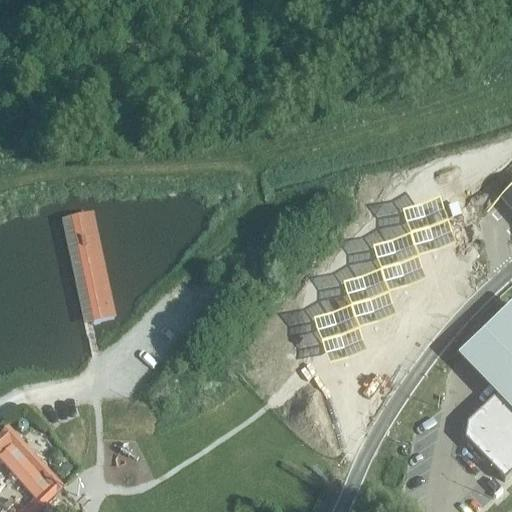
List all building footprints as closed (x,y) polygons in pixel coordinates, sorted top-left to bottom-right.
[(347,318),(310,331),(327,377),(366,363),(358,340),(395,327),(387,304),(427,290),(419,268),(456,255),(439,208),(398,223),(406,245),(368,259),(376,281),(339,295),(347,318)] [(71,221),(93,324),(113,319),(109,299),(91,217),(71,221)] [(511,303),(456,357),(511,416),(511,303)] [(511,411),(498,397),(467,425),(497,455),(511,441),(511,411)] [(39,511),(63,489),(7,429),(0,436),(0,465),(34,502),(23,511),(39,511)]
